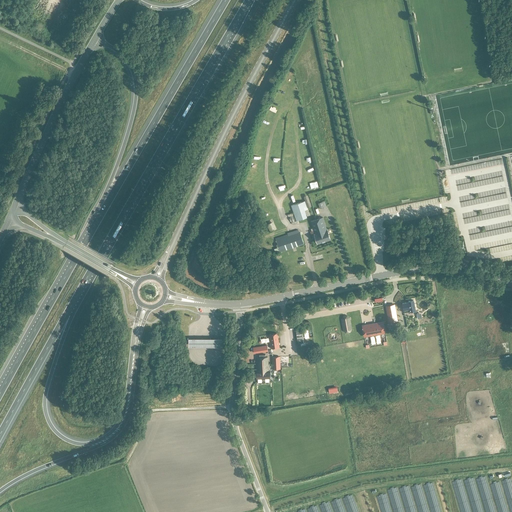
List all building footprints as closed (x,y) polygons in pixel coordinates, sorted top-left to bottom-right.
[(305,201),(291,206),(296,221),(307,217),(305,210),(308,209),(307,208),(305,201)] [(325,201),(318,203),(320,209),(326,207),(325,201)] [(323,217),(317,219),(324,241),(331,239),(327,230),(323,217)] [(324,241),(317,219),(311,221),(315,234),(318,243),(324,241)] [(284,236),(275,238),(281,253),(283,253),(283,251),(293,248),(295,247),(296,247),(304,244),(299,230),(283,235),(284,236)] [(255,235),(249,238),(257,251),(262,249),(255,235)] [(409,302),(403,303),(404,313),(415,311),(413,300),(409,301),(409,302)] [(394,305),(386,306),(389,322),(397,320),(394,305)] [(343,316),(341,319),(343,330),(346,332),(350,331),(352,329),(350,317),(347,316),(343,316)] [(383,321),(362,325),(364,336),(385,333),(383,321)] [(308,344),(306,324),(295,325),(298,345),(308,344)] [(277,333),(269,334),(271,348),(279,347),(277,333)] [(350,334),(330,337),(331,344),(351,340),(350,334)] [(191,338),(188,338),(188,346),(191,346),(198,346),(207,346),(213,346),(220,346),(222,346),(222,338),(220,338),(213,338),(207,338),(199,338),(191,338)] [(270,371),(269,371),(269,357),(257,357),(257,372),(257,378),(270,378),(270,371)] [(280,357),(272,357),(273,369),(281,369),(280,357)] [(325,387),(314,388),(314,399),(326,398),(325,387)] [(325,424),(324,416),(313,418),(315,426),(325,424)] [(325,424),(315,426),(316,433),(327,431),(325,424)] [(289,447),(336,443),(336,437),(323,438),(323,433),(316,434),(316,436),(313,436),(313,439),(307,439),(306,436),(302,437),(294,437),(295,441),(288,442),(289,447)] [(294,476),(341,471),(340,454),(329,455),(329,454),(303,457),(294,458),(294,468),(293,468),(294,476)] [(279,470),(283,472),(284,469),(287,471),(289,468),(283,465),(285,462),(282,460),(279,466),(280,467),(279,470)]
